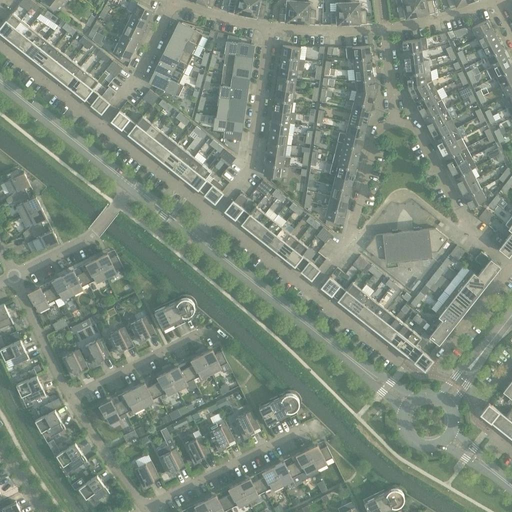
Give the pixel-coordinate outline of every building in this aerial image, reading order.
[(31,0),(23,0),(20,4),(29,11),(32,8),(31,8),(35,3),(31,0)] [(67,2),(64,0),(45,0),(59,11),(67,2)] [(230,0),(228,12),(246,16),(249,0),(237,0),(238,0),(236,0),(230,0)] [(249,0),(246,16),(264,19),(266,6),(260,5),(260,0),(249,0)] [(418,16),(414,0),(402,0),(404,5),(397,7),(400,20),(418,16)] [(425,0),(414,0),(418,16),(435,13),(432,0),(430,0),(426,1),(425,0)] [(467,3),(466,0),(447,0),(450,9),(467,3)] [(279,22),(297,23),(299,2),(288,1),(287,9),(280,8),(279,22)] [(299,2),(297,23),(315,25),(316,11),(310,11),(310,2),(299,2)] [(359,2),(348,3),(349,24),(367,24),(367,10),(360,11),(359,2)] [(31,8),(32,8),(37,12),(40,7),(35,3),(31,8)] [(137,3),(132,14),(148,21),(153,11),(137,3)] [(349,24),(348,3),(337,3),(337,11),(330,12),(331,25),(349,24)] [(53,15),(48,11),(44,16),(50,20),(53,15)] [(0,29),(0,30),(8,37),(22,20),(13,13),(0,29)] [(132,14),(128,23),(143,31),(148,21),(132,14)] [(58,18),(53,15),(50,20),(55,23),(58,18)] [(22,20),(8,37),(17,44),(30,27),(22,20)] [(488,20),(473,28),(472,28),(477,38),(493,30),(488,20)] [(179,22),(174,33),(198,45),(203,35),(194,30),(179,22)] [(62,28),(68,32),(71,27),(66,23),(62,28)] [(128,23),(123,33),(138,41),(143,31),(128,23)] [(30,27),(17,44),(34,57),(47,40),(30,27)] [(71,27),(68,32),(73,36),(76,31),(71,27)] [(493,30),(477,38),(482,48),(498,40),(493,30)] [(123,33),(118,43),(134,50),(138,41),(123,33)] [(174,33),(169,42),(194,55),(198,45),(174,33)] [(79,41),(85,45),(88,41),(83,37),(79,41)] [(403,42),(404,53),(422,51),(420,39),(403,42)] [(47,40),(34,57),(42,64),(55,47),(47,40)] [(498,40),(482,48),(487,57),(503,49),(498,40)] [(88,41),(85,45),(90,49),(93,45),(88,41)] [(169,42),(164,52),(189,64),(194,55),(169,42)] [(227,42),(226,53),(253,57),(255,45),(238,43),(227,42)] [(134,50),(118,43),(113,53),(129,60),(134,50)] [(283,45),(281,57),(299,59),(301,48),(283,45)] [(352,47),(346,47),(347,60),(353,59),(371,57),(370,46),(352,48),(352,47)] [(55,47),(42,64),(51,71),(64,54),(55,47)] [(503,49),(487,57),(492,67),(508,59),(503,49)] [(96,55),(102,59),(105,54),(100,50),(96,55)] [(422,51),(404,53),(405,64),(423,61),(422,51)] [(164,52),(159,62),(184,74),(189,64),(164,52)] [(226,53),(224,63),(251,67),(253,57),(226,53)] [(64,54),(51,71),(59,77),(72,60),(64,54)] [(105,54),(102,59),(107,63),(110,58),(105,54)] [(281,57),(280,67),(298,70),(299,59),(281,57)] [(353,59),(354,70),(372,68),(371,57),(353,59)] [(511,66),(508,59),(492,67),(487,70),(492,79),(497,77),(511,68),(511,66)] [(72,60),(59,77),(68,84),(81,67),(72,60)] [(107,69),(116,77),(123,68),(114,61),(107,69)] [(423,61),(405,64),(407,74),(425,72),(423,61)] [(159,62),(155,72),(179,84),(184,74),(159,62)] [(224,63),(223,74),(250,78),(251,67),(224,63)] [(81,67),(68,84),(76,91),(89,74),(81,67)] [(280,67),(278,78),(296,81),(298,70),(280,67)] [(372,68),(354,70),(356,80),(374,78),(372,68)] [(511,68),(497,77),(502,86),(511,81),(511,68)] [(425,72),(407,74),(408,85),(426,83),(432,81),(431,71),(425,72)] [(179,84),(155,72),(150,82),(164,89),(165,89),(174,94),(179,84)] [(89,74),(76,91),(84,98),(92,88),(92,89),(98,81),(89,74)] [(223,74),(221,85),(248,89),(250,78),(223,74)] [(278,78),(277,89),(295,91),(296,81),(278,78)] [(374,78),(356,80),(357,91),(375,89),(374,78)] [(511,81),(502,86),(507,96),(511,93),(511,81)] [(426,83),(408,85),(409,88),(415,101),(431,93),(426,83)] [(221,85),(219,96),(247,100),(248,89),(221,85)] [(92,88),(84,98),(102,111),(109,102),(92,89),(92,88)] [(277,89),(275,99),(293,102),(295,91),(277,89)] [(357,91),(354,102),(372,106),(375,92),(375,89),(357,91)] [(150,90),(143,98),(152,105),(159,97),(150,90)] [(431,93),(415,101),(420,110),(439,101),(442,99),(437,90),(431,93)] [(219,96),(218,106),(245,110),(247,100),(219,96)] [(159,104),(164,108),(168,104),(162,99),(159,104)] [(275,99),(274,110),(291,113),(293,102),(275,99)] [(439,101),(420,110),(425,120),(446,109),(442,99),(439,101)] [(354,102),(352,112),(369,116),(372,106),(354,102)] [(168,104),(164,108),(169,112),(173,108),(168,104)] [(218,106),(216,117),(243,121),(245,110),(218,106)] [(446,109),(425,120),(430,130),(446,121),(452,119),(446,109)] [(274,110),(272,121),(290,124),(291,113),(274,110)] [(137,124),(120,111),(113,120),(130,134),(137,124)] [(352,112),(349,123),(366,127),(369,116),(352,112)] [(176,118),(181,122),(185,117),(179,113),(176,118)] [(137,124),(130,134),(138,140),(152,123),(143,116),(137,124)] [(185,117),(181,122),(186,126),(190,121),(185,117)] [(243,121),(216,117),(215,128),(225,130),(224,136),(241,139),(243,121)] [(290,124),(272,121),(270,132),(288,134),(293,135),(295,124),(290,124)] [(446,121),(430,130),(435,139),(451,131),(446,121)] [(152,123),(138,140),(147,147),(160,130),(152,123)] [(349,123),(346,133),(364,138),(366,127),(349,123)] [(193,131),(198,135),(202,131),(197,126),(193,131)] [(457,128),(451,131),(435,139),(440,149),(462,138),(457,128)] [(160,130),(147,147),(155,154),(169,137),(160,130)] [(202,131),(198,135),(203,139),(207,135),(202,131)] [(270,132),(269,142),(287,145),(288,134),(270,132)] [(340,132),(338,142),(361,148),(364,138),(346,133),(340,132)] [(169,137),(155,154),(164,161),(177,144),(169,137)] [(462,138),(440,149),(445,159),(467,148),(462,138)] [(210,145),(215,149),(219,144),(213,140),(210,145)] [(269,142),(267,153),(285,156),(287,145),(269,142)] [(338,142),(335,153),(358,159),(361,148),(338,142)] [(177,144),(164,161),(172,167),(186,150),(177,144)] [(219,144),(215,149),(220,153),(224,148),(219,144)] [(467,148),(445,159),(450,168),(472,157),(467,148)] [(186,150),(172,167),(181,174),(194,157),(186,150)] [(224,162),(229,166),(236,158),(227,151),(220,159),(224,162)] [(267,153),(266,164),(283,166),(285,156),(267,153)] [(358,159),(335,153),(333,163),(338,165),(356,169),(358,159)] [(194,157),(181,174),(189,181),(203,164),(194,157)] [(472,157),(450,168),(455,178),(471,169),(477,167),(472,157)] [(220,159),(215,166),(219,169),(224,162),(220,159)] [(203,164),(189,181),(198,187),(205,178),(206,179),(212,171),(203,164)] [(283,166),(266,164),(264,175),(282,178),(283,166)] [(338,165),(336,175),(353,180),(356,169),(338,165)] [(471,169),(455,178),(460,187),(476,179),(471,169)] [(7,199),(8,202),(27,192),(24,186),(30,183),(24,172),(5,182),(10,192),(10,193),(13,191),(14,193),(7,199)] [(507,177),(503,174),(499,179),(503,182),(507,177)] [(336,175),(333,186),(351,190),(353,180),(336,175)] [(210,182),(206,179),(205,178),(198,187),(215,201),(223,192),(220,190),(223,186),(213,178),(210,182)] [(476,179),(460,187),(465,197),(481,189),(476,179)] [(263,180),(257,188),(266,195),(273,187),(263,180)] [(511,187),(506,183),(502,188),(507,192),(511,187)] [(333,186),(331,196),(348,201),(351,190),(333,186)] [(272,194),(277,198),(281,193),(276,189),(272,194)] [(481,189),(465,197),(470,207),(486,199),(481,189)] [(27,192),(8,202),(9,204),(18,203),(19,204),(16,206),(17,206),(22,216),(41,206),(36,196),(31,199),(27,192)] [(281,193),(277,198),(282,202),(286,198),(281,193)] [(497,195),(493,200),(497,204),(501,199),(497,195)] [(331,196),(328,207),(345,211),(348,201),(331,196)] [(497,204),(493,200),(489,205),(493,209),(497,204)] [(250,214),(233,201),(226,210),(243,224),(251,214),(250,214)] [(289,208),(294,212),(298,207),(293,203),(289,208)] [(41,206),(22,216),(27,225),(26,226),(27,226),(29,225),(30,227),(23,233),(25,235),(44,226),(41,219),(46,216),(41,206)] [(251,214),(243,224),(252,230),(265,213),(256,206),(250,214),(251,214)] [(298,207),(294,212),(300,216),(303,211),(298,207)] [(345,211),(328,207),(325,218),(327,218),(326,224),(336,226),(337,221),(343,222),(345,211)] [(479,218),(487,225),(495,215),(486,209),(479,218)] [(265,213),(252,230),(260,237),(274,220),(265,213)] [(306,221),(311,225),(315,220),(310,216),(306,221)] [(274,220),(260,237),(269,244),(282,227),(274,220)] [(315,220),(311,225),(316,229),(320,224),(315,220)] [(44,226),(25,235),(26,238),(35,236),(36,238),(33,240),(34,240),(39,249),(38,250),(39,250),(58,240),(53,230),(47,232),(44,226)] [(282,227),(269,244),(277,250),(291,234),(282,227)] [(317,236),(326,243),(333,234),(324,227),(317,236)] [(376,235),(366,248),(379,258),(387,258),(387,261),(431,256),(431,252),(438,252),(449,238),(436,228),(420,230),(419,227),(414,228),(414,231),(398,232),(398,230),(392,231),(393,233),(376,235)] [(511,232),(500,248),(509,255),(511,251),(511,232)] [(291,234),(277,250),(286,257),(299,240),(291,234)] [(299,240),(286,257),(294,264),(302,255),(308,247),(299,240)] [(458,261),(466,252),(457,245),(450,254),(458,261)] [(481,251),(475,259),(475,260),(484,267),(478,276),(477,276),(487,283),(500,266),(481,251)] [(108,253),(97,258),(107,277),(117,273),(118,273),(116,270),(123,266),(118,255),(110,259),(108,253)] [(302,255),(294,264),(312,278),(319,268),(302,255)] [(360,256),(353,264),(362,272),(369,263),(360,256)] [(90,269),(83,272),(90,286),(91,286),(89,283),(96,280),(97,283),(98,283),(97,282),(107,277),(97,258),(87,263),(90,269)] [(447,258),(443,263),(448,266),(452,261),(447,258)] [(448,266),(443,263),(439,268),(444,272),(448,266)] [(369,270),(374,275),(378,270),(372,266),(369,270)] [(74,270),(64,275),(73,294),(83,289),(83,290),(84,290),(82,287),(89,284),(90,287),(90,286),(83,272),(77,275),(74,270)] [(378,270),(374,275),(379,279),(383,274),(378,270)] [(470,270),(463,279),(480,292),(487,283),(477,276),(478,276),(470,270)] [(56,286),(50,289),(57,303),(55,300),(62,297),(63,300),(64,300),(63,299),(73,294),(64,275),(53,280),(56,286)] [(434,275),(430,280),(434,284),(438,278),(434,275)] [(347,291),(347,290),(330,277),(322,286),(340,300),(347,291)] [(405,278),(401,283),(414,293),(417,288),(405,278)] [(386,284),(391,288),(394,283),(389,279),(386,284)] [(463,279),(456,287),(473,301),(480,292),(463,279)] [(434,284),(430,280),(426,285),(430,289),(434,284)] [(347,291),(340,300),(348,307),(362,290),(353,283),(347,290),(347,291)] [(394,283),(391,288),(396,292),(400,287),(394,283)] [(40,286),(37,288),(29,292),(39,312),(40,312),(39,311),(49,306),(49,307),(50,306),(49,304),(55,300),(56,303),(57,303),(50,289),(43,292),(40,286)] [(456,287),(450,296),(466,309),(473,301),(456,287)] [(362,290),(348,307),(357,313),(370,296),(362,290)] [(420,292),(416,297),(421,300),(425,295),(420,292)] [(412,297),(406,293),(403,298),(408,302),(412,297)] [(137,295),(131,298),(133,303),(139,300),(137,295)] [(370,296),(357,313),(365,320),(379,303),(370,296)] [(450,296),(443,304),(460,318),(466,309),(450,296)] [(182,298),(176,301),(185,321),(192,318),(191,315),(192,314),(193,313),(194,312),(194,311),(195,310),(195,309),(195,308),(195,307),(195,306),(195,305),(195,304),(195,303),(194,303),(194,302),(193,301),(193,300),(192,300),(191,299),(189,298),(188,298),(187,297),(186,297),(185,297),(184,298),(183,298),(182,298)] [(421,300),(416,297),(412,302),(417,306),(421,300)] [(176,301),(165,306),(175,326),(185,321),(176,301)] [(379,303),(365,320),(374,327),(387,310),(379,303)] [(5,304),(0,305),(0,328),(12,323),(13,324),(14,324),(5,304)] [(436,313),(443,319),(444,319),(453,326),(460,318),(443,304),(436,313)] [(405,305),(401,310),(406,314),(410,309),(405,305)] [(165,306),(155,312),(164,331),(175,326),(165,306)] [(387,310),(374,327),(382,334),(396,317),(387,310)] [(100,313),(92,317),(95,322),(103,318),(100,313)] [(147,315),(130,324),(140,343),(148,340),(146,337),(156,332),(147,315)] [(413,319),(418,323),(422,319),(417,315),(413,319)] [(396,317),(382,334),(391,340),(404,323),(396,317)] [(53,324),(57,330),(67,325),(64,319),(53,324)] [(422,319),(418,323),(423,327),(427,323),(422,319)] [(430,336),(431,337),(439,343),(453,326),(444,319),(443,319),(430,336)] [(404,323),(391,340),(399,347),(413,330),(404,323)] [(133,344),(125,326),(108,335),(118,355),(125,351),(124,348),(133,344)] [(413,330),(399,347),(408,354),(415,344),(416,345),(422,337),(413,330)] [(425,332),(421,337),(428,342),(431,337),(430,336),(425,332)] [(18,333),(11,336),(14,341),(20,338),(18,333)] [(111,355),(102,338),(85,346),(95,366),(102,362),(101,360),(111,355)] [(21,339),(1,349),(6,360),(9,368),(15,365),(29,359),(29,360),(30,359),(21,339)] [(415,344),(408,354),(425,367),(432,358),(416,345),(415,344)] [(88,366),(79,349),(62,357),(72,377),(79,373),(78,371),(88,366)] [(212,349),(202,354),(212,373),(221,368),(222,369),(221,366),(228,362),(222,351),(215,355),(212,349)] [(195,365),(188,368),(195,382),(194,379),(200,376),(202,379),(202,378),(212,373),(202,354),(192,359),(195,365)] [(179,366),(168,371),(178,390),(188,385),(188,386),(195,382),(188,368),(182,371),(179,366)] [(35,369),(28,372),(31,377),(37,374),(35,369)] [(161,381),(154,385),(161,399),(162,399),(160,396),(167,393),(168,396),(169,395),(168,395),(178,390),(168,371),(158,376),(161,381)] [(37,375),(17,385),(22,396),(27,394),(31,401),(45,395),(45,396),(46,395),(37,375)] [(145,382),(135,387),(144,407),(154,402),(154,403),(155,402),(153,399),(160,396),(161,399),(154,385),(148,388),(145,382)] [(222,388),(220,389),(223,394),(230,391),(228,388),(229,388),(227,383),(221,386),(222,388)] [(127,398),(121,402),(128,416),(126,413),(133,410),(134,412),(135,412),(144,407),(135,387),(124,393),(127,398)] [(286,394),(280,397),(290,416),(296,413),(295,410),(296,410),(297,409),(297,408),(298,408),(299,407),(299,406),(300,404),(300,403),(300,402),(300,401),(300,400),(299,399),(299,398),(298,398),(298,396),(297,396),(296,395),(295,394),(294,393),(292,393),(291,393),(289,393),(288,393),(286,394)] [(280,397),(270,402),(280,421),(290,416),(280,397)] [(225,398),(216,402),(217,403),(219,408),(228,403),(225,398)] [(59,399),(51,402),(55,408),(61,405),(59,399)] [(111,399),(108,401),(100,404),(110,424),(111,424),(111,423),(120,419),(121,419),(120,416),(126,413),(127,416),(128,416),(121,402),(114,405),(111,399)] [(51,402),(40,407),(44,414),(55,408),(51,402)] [(216,402),(207,406),(210,412),(219,408),(217,403),(216,402)] [(270,402),(259,407),(269,427),(280,421),(270,402)] [(506,417),(506,416),(492,405),(489,403),(482,412),(499,426),(506,417)] [(55,409),(36,421),(42,432),(47,429),(51,436),(64,428),(65,429),(66,429),(55,409)] [(178,409),(169,413),(172,420),(181,415),(178,409)] [(506,417),(499,426),(507,433),(511,427),(511,411),(511,410),(506,416),(506,417)] [(197,411),(192,414),(194,420),(200,417),(197,411)] [(252,411),(251,411),(235,419),(245,439),(252,435),(251,432),(260,428),(252,411)] [(191,414),(185,417),(188,423),(194,420),(191,414)] [(235,440),(227,423),(210,431),(220,451),(227,448),(226,445),(235,440)] [(172,424),(166,427),(169,432),(175,429),(172,424)] [(142,427),(135,430),(138,437),(145,433),(142,427)] [(124,436),(127,442),(138,437),(135,430),(124,436)] [(210,453),(202,435),(196,438),(193,433),(182,439),(185,444),(195,464),(202,460),(201,457),(210,453)] [(76,442),(57,455),(64,466),(69,462),(73,469),(87,460),(87,461),(88,461),(76,442)] [(318,444),(307,449),(317,468),(327,464),(326,461),(333,457),(327,446),(320,450),(318,444)] [(185,465),(177,448),(171,451),(168,445),(157,451),(160,456),(170,476),(177,472),(176,470),(185,465)] [(57,446),(52,449),(55,455),(60,451),(57,446)] [(300,460),(293,463),(300,477),(301,477),(299,474),(306,471),(307,474),(308,474),(307,473),(317,468),(307,449),(297,454),(300,460)] [(160,477),(152,460),(135,469),(144,488),(152,485),(150,482),(160,477)] [(284,461),(274,466),(283,485),(293,480),(293,481),(294,481),(292,478),(299,475),(300,477),(293,463),(287,466),(284,461)] [(266,477),(260,480),(267,494),(266,491),(272,488),(273,491),(274,490),(283,485),(274,466),(263,471),(266,477)] [(97,475),(79,488),(87,498),(91,495),(96,501),(109,492),(110,493),(97,475)] [(250,477),(240,483),(249,502),(259,497),(259,498),(260,497),(259,495),(265,491),(266,494),(267,494),(260,480),(253,483),(250,477)] [(82,478),(77,481),(81,486),(85,483),(82,478)] [(232,493),(226,497),(233,511),(232,508),(238,505),(239,508),(240,507),(249,502),(240,483),(230,488),(232,493)] [(391,489),(385,492),(395,511),(401,508),(400,506),(401,505),(402,504),(403,503),(404,502),(404,501),(404,499),(405,498),(405,496),(405,495),(404,495),(404,494),(403,493),(402,491),(401,490),(400,489),(398,489),(398,488),(397,488),(396,488),(394,488),(393,488),(392,489),(391,489)] [(385,492),(375,497),(382,511),(393,511),(395,511),(385,492)] [(216,494),(206,499),(212,511),(224,511),(225,511),(231,508),(232,511),(233,511),(226,497),(219,500),(216,494)] [(382,511),(375,497),(364,502),(368,511),(382,511)] [(199,510),(194,511),(212,511),(206,499),(196,504),(199,510)] [(0,509),(0,511),(21,511),(16,501),(0,509)]
